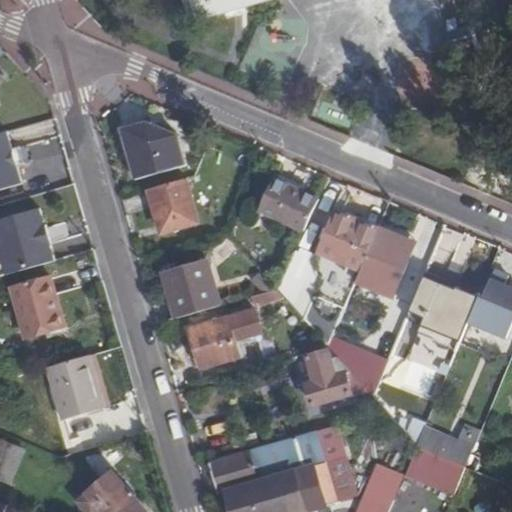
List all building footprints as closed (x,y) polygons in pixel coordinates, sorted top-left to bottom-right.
[(284,0),(195,0),(203,24),(284,0)] [(399,0),(390,0),(359,10),(371,48),(410,36),(399,0)] [(435,60),(399,58),(397,94),(433,96),(435,60)] [(140,181),(189,167),(181,136),(150,124),(126,131),(140,181)] [(15,147),(10,129),(0,131),(0,188),(25,181),(20,164),(27,162),(22,145),(15,147)] [(262,212),(306,231),(321,200),(276,179),(262,212)] [(201,223),(190,180),(153,191),(165,234),(201,223)] [(13,275),(59,262),(54,245),(61,243),(57,227),(51,229),(50,226),(49,227),(43,206),(0,218),(0,245),(4,248),(13,275)] [(319,250),(363,268),(379,231),(336,213),(319,250)] [(379,231),(363,268),(357,282),(393,297),(416,242),(381,228),(379,231)] [(165,273),(178,320),(222,306),(208,259),(165,273)] [(470,324),(480,298),(455,287),(454,289),(442,283),(444,279),(425,271),(406,318),(421,324),(419,330),(435,336),(435,338),(460,348),(470,324)] [(486,299),(481,297),(480,298),(470,324),(510,340),(511,334),(511,289),(507,287),(511,278),(496,272),(486,299)] [(54,276),(16,287),(31,339),(68,329),(54,276)] [(321,294),(307,323),(333,336),(348,307),(321,294)] [(255,309),(193,330),(205,369),(240,358),(235,342),(263,333),(255,309)] [(334,351),(368,390),(373,396),(388,360),(333,337),(329,346),(334,351)] [(315,406),(368,390),(334,351),(309,358),(318,383),(309,385),(315,406)] [(108,409),(93,357),(50,369),(66,422),(108,409)] [(347,458),(337,428),(257,452),(234,459),(213,465),(222,494),(229,492),(234,511),(310,511),(339,503),(327,464),(347,458)] [(413,446),(397,428),(388,436),(404,453),(413,446)] [(474,450),(426,430),(419,447),(440,456),(467,467),(473,454),(474,450)] [(358,457),(380,459),(382,438),(361,436),(358,457)] [(25,449),(0,439),(0,479),(11,484),(25,449)] [(231,446),(234,459),(257,452),(253,440),(231,446)] [(429,484),(440,456),(419,447),(407,475),(429,484)] [(511,471),(473,454),(467,467),(511,485),(511,471)] [(440,456),(429,484),(456,495),(467,467),(440,456)] [(381,465),(372,485),(398,496),(406,476),(381,465)] [(146,511),(115,472),(80,502),(89,511),(98,511),(103,508),(106,511),(146,511)] [(391,511),(398,496),(372,485),(362,511),(391,511)]
